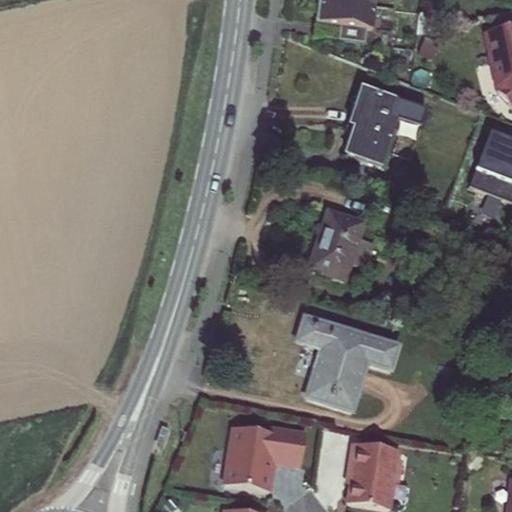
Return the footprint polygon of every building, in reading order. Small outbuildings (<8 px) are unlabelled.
[(371,6),(317,0),(313,0),(311,20),(327,22),(327,25),(336,25),(334,41),(360,44),(362,29),(368,29),(371,6)] [(511,26),(482,33),(488,60),(485,61),(489,82),(493,81),(494,86),(492,88),(504,105),(508,102),(511,107),(511,26)] [(366,94),(359,91),(354,107),(361,109),(366,94)] [(352,130),(343,157),(379,169),(383,157),(393,124),(417,131),(423,113),(366,94),(361,109),(354,107),(348,128),(352,130)] [(417,131),(393,124),(383,157),(407,164),(417,131)] [(511,143),(486,134),(465,188),(511,206),(511,202),(511,143)] [(363,226),(325,213),(307,272),(344,284),(349,268),(363,273),(372,247),(357,242),(363,226)] [(500,248),(472,237),(467,252),(495,262),(500,248)] [(366,367),(389,374),(398,350),(302,320),(295,344),(319,352),(305,401),(350,415),(366,367)] [(295,465),(299,432),(265,428),(264,433),(232,429),(229,451),(224,451),(219,486),(264,492),(267,475),(264,471),(266,461),(295,465)] [(395,448),(350,441),(345,468),(349,469),(344,500),(386,508),(390,478),(396,474),(398,464),(394,459),(395,448)]
